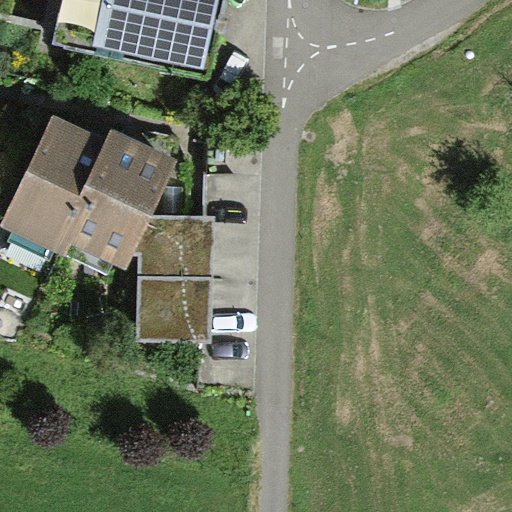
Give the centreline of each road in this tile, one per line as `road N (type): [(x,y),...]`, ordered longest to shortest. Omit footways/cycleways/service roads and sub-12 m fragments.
road 1 (residential): [(275,472),(288,49)]
road 2 (residential): [(288,49),(403,31),(456,0)]
